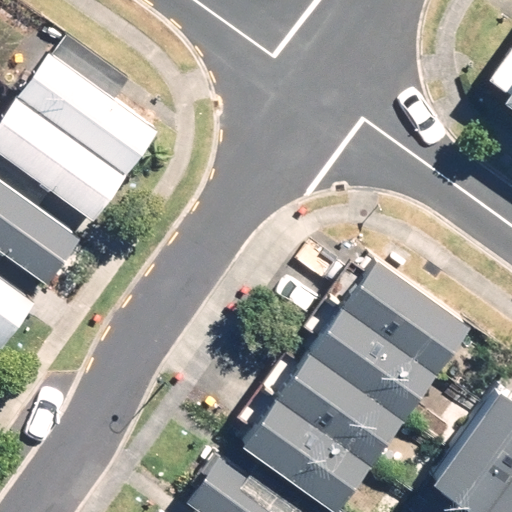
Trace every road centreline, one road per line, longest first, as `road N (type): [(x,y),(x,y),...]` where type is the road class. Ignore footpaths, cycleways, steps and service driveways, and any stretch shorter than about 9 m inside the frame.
road 1 (residential): [(312,85),(16,511)]
road 2 (residential): [(511,228),(312,85)]
road 3 (residential): [(312,85),(196,0)]
